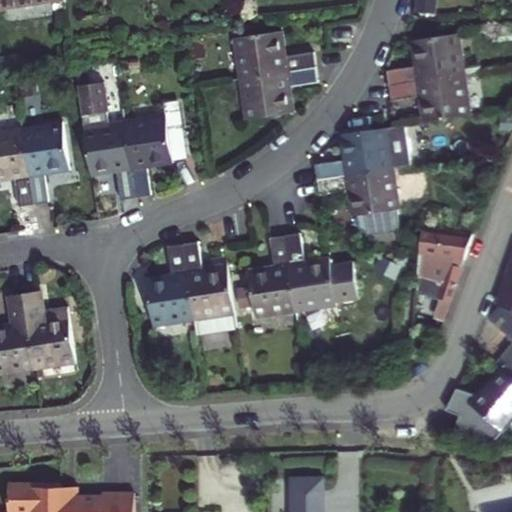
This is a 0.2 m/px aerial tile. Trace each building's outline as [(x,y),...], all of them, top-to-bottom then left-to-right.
[(281,24),(238,31),(244,72),(320,61),(317,46),(285,51),(281,24)] [(463,27),(421,33),(425,57),(390,62),(393,79),(469,67),(463,27)] [(322,75),(320,61),(244,72),(251,111),(294,105),(290,80),(322,75)] [(475,108),(469,67),(393,79),(395,93),(430,87),(434,114),(475,108)] [(139,191),(127,115),(112,117),(106,78),(81,82),(94,168),(119,165),(123,193),(139,191)] [(185,96),(166,98),(168,109),(174,147),(192,144),(185,96)] [(168,109),(127,115),(139,191),(153,188),(148,154),(174,150),(174,147),(168,109)] [(64,117),(25,123),(36,196),(51,194),(46,162),(71,158),(64,117)] [(392,120),(397,162),(412,159),(406,118),(392,120)] [(392,120),(349,126),(352,150),(319,155),(320,163),(322,172),(397,162),(392,120)] [(25,123),(0,126),(0,168),(16,166),(21,199),(36,196),(25,123)] [(397,162),(322,172),(324,187),(358,182),(364,225),(371,224),(405,220),(397,162)] [(303,226),(288,229),(299,303),(339,297),(339,294),(361,291),(356,256),(333,259),(333,256),(308,259),(303,226)] [(277,264),(251,268),(257,309),(299,303),(288,229),(273,231),(277,264)] [(461,236),(419,230),(416,287),(439,302),(461,236)] [(199,234),(185,236),(197,315),(199,331),(240,325),(229,254),(207,257),(208,262),(203,263),(199,234)] [(175,273),(150,277),(157,321),(197,315),(185,236),(170,239),(175,273)] [(511,245),(509,245),(491,305),(511,316),(511,348),(492,372),(498,376),(505,369),(511,376),(511,245)] [(403,257),(385,248),(380,260),(398,268),(403,257)] [(42,284),(26,286),(37,361),(79,354),(72,315),(48,319),(42,284)] [(16,324),(0,326),(0,366),(37,361),(26,286),(10,289),(16,324)] [(465,407),(453,417),(471,434),(511,388),(498,376),(473,402),(478,407),(470,414),(465,407)] [(73,478),(21,476),(19,506),(40,507),(39,511),(145,511),(146,491),(114,489),(114,492),(73,490),(73,478)] [(339,476),(308,477),(309,490),(339,490),(339,476)] [(339,511),(339,490),(309,490),(309,511),(339,511)]
